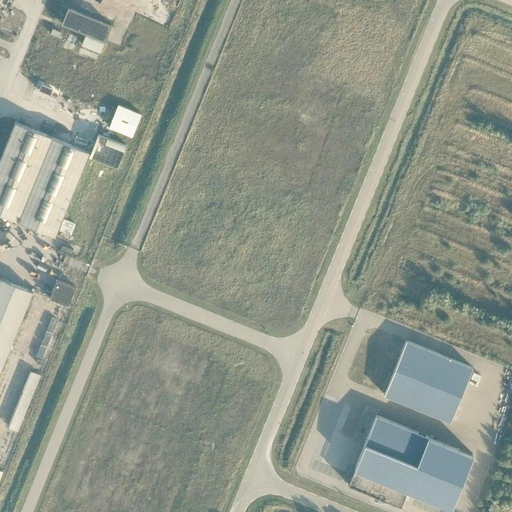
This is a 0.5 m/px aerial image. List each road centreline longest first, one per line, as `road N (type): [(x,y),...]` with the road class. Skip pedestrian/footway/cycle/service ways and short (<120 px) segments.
road 1 (unclassified): [(232,0),(25,511)]
road 2 (unclassified): [(248,478),(442,0)]
